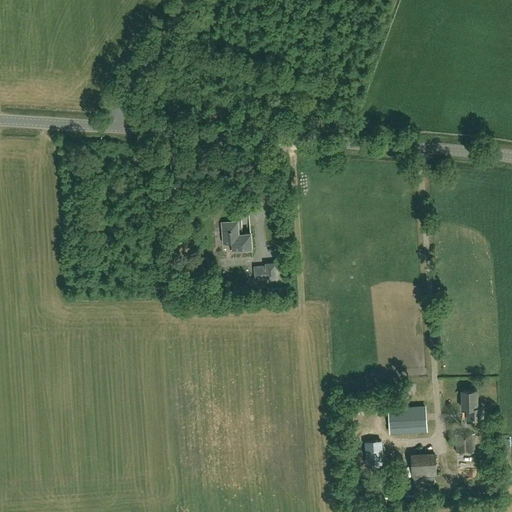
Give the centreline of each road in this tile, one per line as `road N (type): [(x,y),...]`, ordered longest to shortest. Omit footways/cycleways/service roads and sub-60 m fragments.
road 1 (tertiary): [(511,157),(113,128)]
road 2 (unclassified): [(113,128),(188,0)]
